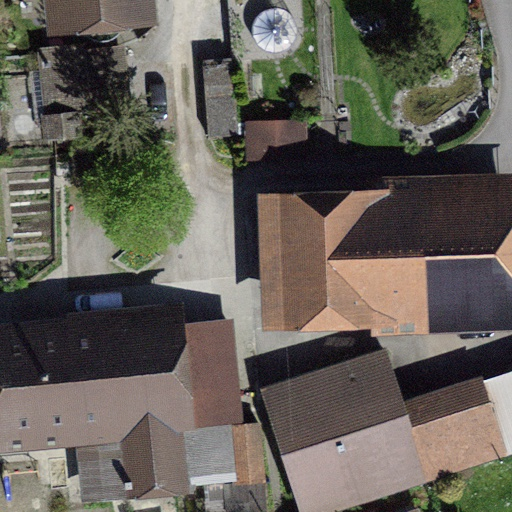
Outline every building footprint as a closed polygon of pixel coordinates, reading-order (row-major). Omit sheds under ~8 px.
[(45,0),(50,42),(158,29),(154,0),(45,0)] [(37,58),(43,106),(81,102),(75,53),(37,58)] [(238,136),(233,62),(207,63),(212,138),(238,136)] [(511,187),(265,198),(271,339),(511,328),(511,187)] [(180,311),(0,326),(0,442),(78,436),(83,489),(238,475),(237,427),(227,327),(182,331),(180,311)] [(264,394),(304,511),(333,511),(511,451),(511,376),(412,411),(391,350),(264,394)] [(258,426),(237,427),(238,475),(259,474),(258,426)]
